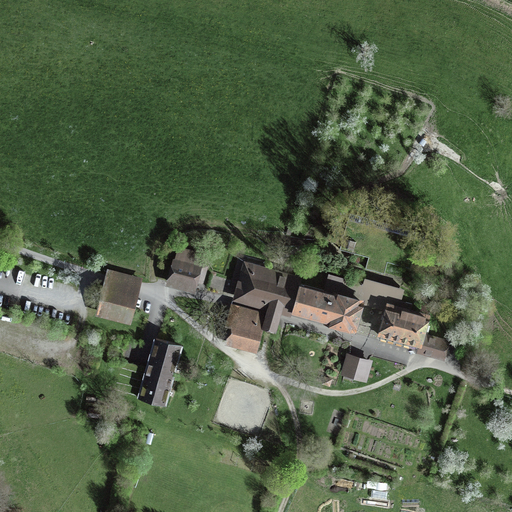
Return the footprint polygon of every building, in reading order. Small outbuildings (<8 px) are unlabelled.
[(350,213),(340,249),(346,250),(349,251),(369,257),(366,268),(385,273),(388,262),(410,268),(420,232),(350,213)] [(201,264),(204,254),(181,248),(171,283),(184,287),(186,280),(189,280),(192,281),(193,279),(202,281),(206,265),(201,264)] [(245,266),(238,294),(270,303),(281,306),(292,309),(292,310),(316,316),(315,320),(327,324),(328,322),(328,320),(353,327),(361,300),(325,289),(300,282),(245,266)] [(99,307),(130,315),(138,286),(140,279),(109,271),(107,277),(99,307)] [(329,273),(325,289),(361,300),(365,301),(364,303),(388,310),(389,304),(399,307),(401,300),(404,289),(365,278),(364,283),(343,277),(329,273)] [(384,337),(418,347),(421,333),(427,315),(410,310),(412,303),(401,300),(399,307),(389,304),(388,310),(383,326),(382,331),(385,332),(384,337)] [(281,306),(270,303),(268,311),(266,317),(265,321),(264,326),(275,330),(279,314),(281,306)] [(231,307),(226,324),(232,326),(228,341),(241,344),(255,348),(261,326),(264,326),(265,321),(266,317),(231,307)] [(421,333),(418,347),(417,349),(442,357),(447,341),(421,333)] [(181,344),(156,337),(148,365),(148,367),(140,398),(165,405),(181,344)] [(360,358),(349,356),(345,373),(364,378),(369,360),(360,358)] [(140,398),(148,367),(121,360),(113,391),(140,398)] [(100,410),(90,408),(89,414),(99,416),(100,410)]
